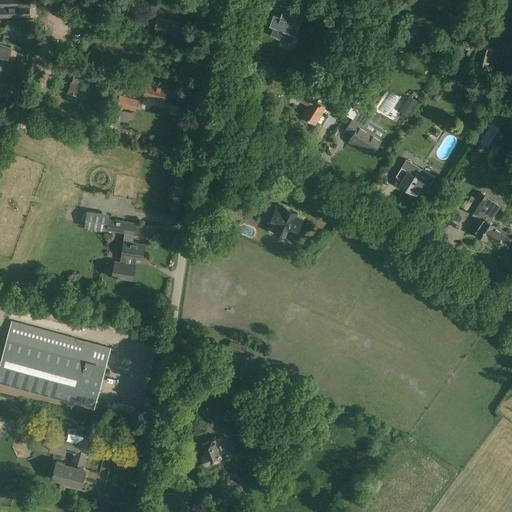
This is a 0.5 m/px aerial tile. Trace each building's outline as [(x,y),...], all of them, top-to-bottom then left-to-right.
[(30,0),(0,0),(1,5),(0,5),(0,11),(0,16),(30,15),(30,6),(31,6),(30,0)] [(159,8),(157,19),(163,20),(161,29),(156,28),(156,29),(177,32),(178,23),(180,12),(169,10),(170,4),(161,2),(160,8),(159,8)] [(275,24),(271,35),(276,37),(277,39),(279,39),(280,39),(287,42),(292,43),(295,34),(296,35),(300,24),(294,22),(298,13),(284,8),(281,17),(274,14),(271,22),(275,24)] [(22,28),(7,24),(3,36),(22,41),(25,32),(21,31),(22,28)] [(476,45),(472,43),(473,42),(467,39),(463,46),(469,50),(466,54),(470,56),(476,45)] [(0,74),(2,75),(11,48),(1,45),(0,47),(0,74)] [(476,68),(486,71),(492,49),(482,46),(476,68)] [(125,76),(133,79),(135,72),(127,70),(125,76)] [(91,81),(102,84),(106,75),(94,71),(91,81)] [(135,86),(143,89),(147,76),(135,72),(133,79),(133,80),(136,81),(135,86)] [(72,81),(68,92),(85,97),(89,87),(72,81)] [(147,82),(144,95),(164,99),(167,87),(147,82)] [(326,107),(312,98),(314,96),(309,92),(308,94),(301,90),(296,97),(308,105),(302,115),(316,124),(326,107)] [(139,100),(120,95),(117,105),(136,110),(139,100)] [(354,101),(340,95),(336,102),(349,110),(354,101)] [(363,103),(347,130),(353,134),(349,141),(358,147),(359,145),(373,154),(382,138),(362,126),(372,110),(363,103)] [(475,107),(467,119),(476,124),(484,112),(475,107)] [(416,194),(423,183),(429,187),(435,177),(406,159),(397,173),(404,178),(400,184),(416,194)] [(248,196),(238,191),(229,209),(239,214),(248,196)] [(487,241),(488,240),(498,245),(506,232),(490,222),(501,205),(489,198),(489,196),(481,191),(468,211),(476,216),(476,215),(482,219),(474,231),(472,230),(472,231),(487,241)] [(271,207),(267,214),(272,216),(269,222),(275,225),(273,230),(282,234),(285,229),(296,234),(303,219),(297,216),(298,213),(284,206),(283,209),(276,206),(275,209),(271,207)] [(109,215),(86,211),(84,227),(107,230),(109,215)] [(110,219),(109,230),(127,233),(133,234),(135,222),(110,219)] [(122,263),(116,262),(114,277),(132,280),(136,257),(142,258),(144,243),(143,244),(132,243),(133,234),(127,233),(122,263)] [(0,365),(0,381),(94,408),(110,348),(12,321),(0,365)] [(245,346),(231,341),(225,357),(239,362),(245,346)] [(219,370),(232,375),(235,367),(222,362),(219,370)] [(110,415),(133,421),(136,408),(113,402),(110,415)] [(62,431),(49,428),(44,444),(75,452),(72,465),(57,461),(52,478),(81,486),(86,469),(83,468),(87,452),(90,453),(95,435),(63,426),(62,431)] [(216,437),(211,439),(211,441),(203,444),(203,445),(202,447),(204,451),(205,452),(206,454),(203,456),(206,463),(209,462),(221,458),(220,454),(227,452),(224,441),(226,441),(224,436),(217,439),(216,437)]
